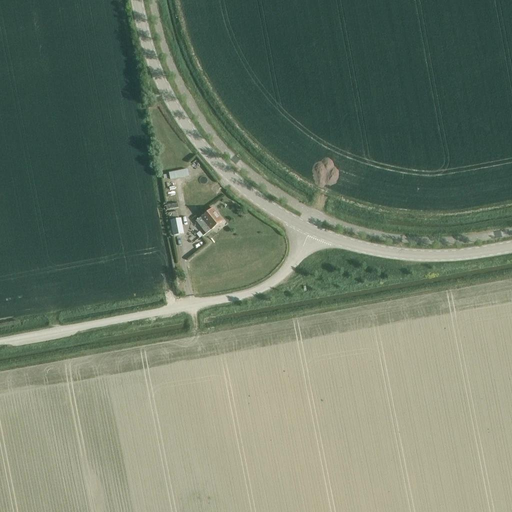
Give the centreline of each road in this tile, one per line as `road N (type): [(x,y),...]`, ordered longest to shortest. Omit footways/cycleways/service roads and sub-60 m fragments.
road 1 (unclassified): [(0,341),(239,294),(290,265),(309,230)]
road 2 (tertiary): [(309,230),(260,202),(197,142),(155,71),(136,0)]
road 3 (tertiary): [(511,247),(408,255),(309,230)]
